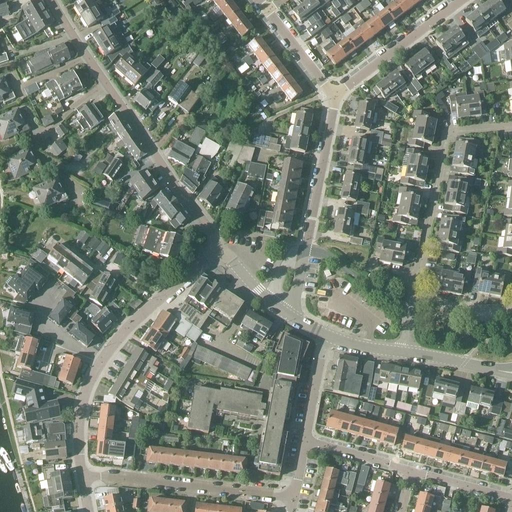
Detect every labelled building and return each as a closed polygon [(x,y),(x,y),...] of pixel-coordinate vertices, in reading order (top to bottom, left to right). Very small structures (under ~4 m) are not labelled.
[(81,18),(96,8),(92,2),(95,0),(85,0),(74,7),(81,18)] [(173,10),(178,6),(173,0),(168,4),(173,10)] [(220,11),(231,3),(228,0),(215,0),(213,2),(220,11)] [(321,30),(325,27),(314,13),(320,9),(313,0),(309,0),(302,5),(321,30)] [(313,0),(320,9),(330,2),(328,0),(313,0)] [(337,11),(340,8),(340,7),(334,0),(328,0),(330,2),(335,9),(337,11)] [(403,14),(413,7),(407,0),(398,0),(395,3),(403,14)] [(495,19),(505,11),(496,0),(492,0),(485,6),(495,19)] [(23,42),(52,25),(38,1),(22,10),(28,20),(15,28),(23,42)] [(359,14),(364,10),(367,8),(363,2),(355,8),(359,14)] [(227,20),(238,12),(231,3),(220,11),(227,20)] [(394,22),(403,14),(395,3),(385,10),(394,22)] [(0,16),(9,14),(6,5),(0,6),(0,16)] [(108,16),(101,5),(96,8),(81,18),(88,29),(100,21),(102,26),(113,19),(110,15),(108,16)] [(321,30),(302,5),(293,13),(301,23),(306,20),(311,27),(306,31),(308,33),(300,39),(303,43),(311,37),(321,30)] [(485,26),(495,19),(485,6),(475,13),(485,26)] [(340,15),(337,11),(335,9),(331,12),(336,18),(340,15)] [(380,14),(376,9),(372,13),(375,18),(384,29),(394,22),(385,10),(380,14)] [(230,33),(235,29),(234,29),(245,21),(238,12),(227,20),(232,26),(222,34),(225,37),(230,33)] [(475,33),(485,26),(475,13),(465,20),(475,33)] [(348,22),(351,20),(347,14),(343,17),(348,22)] [(203,25),(202,25),(204,28),(208,25),(209,26),(219,19),(216,15),(211,19),(210,20),(204,24),(203,25)] [(344,25),(348,22),(343,17),(340,19),(344,25)] [(99,48),(115,38),(111,32),(117,29),(114,25),(118,23),(115,18),(113,19),(102,26),(105,30),(93,37),(99,48)] [(374,36),(384,29),(375,18),(366,25),(374,36)] [(242,39),(252,31),(245,21),(234,29),(235,29),(242,39)] [(365,44),(374,36),(366,25),(356,32),(365,44)] [(209,34),(216,43),(225,37),(222,34),(221,32),(215,38),(212,35),(219,29),(217,28),(209,34)] [(455,28),(445,35),(458,52),(468,45),(465,41),(455,28)] [(355,51),(365,44),(356,32),(346,39),(355,51)] [(120,55),(128,46),(121,34),(115,38),(99,48),(106,58),(117,51),(119,55),(120,55)] [(445,35),(435,43),(436,43),(441,50),(445,55),(444,56),(443,57),(446,61),(448,59),(448,60),(458,52),(445,35)] [(259,39),(248,47),(255,56),(266,48),(259,39)] [(345,58),(355,51),(346,39),(337,47),(345,58)] [(489,53),(490,53),(482,42),(477,46),(485,57),(489,53)] [(336,47),(333,43),(328,46),(331,51),(327,54),(335,66),(345,58),(337,47),(336,47)] [(49,53),(48,53),(48,54),(54,66),(55,67),(58,66),(58,65),(70,60),(63,45),(49,53)] [(125,78),(136,65),(131,60),(134,56),(128,46),(120,55),(124,60),(115,70),(125,78)] [(482,59),(485,57),(477,46),(472,50),(480,60),(482,59)] [(263,66),(273,57),(266,48),(255,56),(263,66)] [(36,60),(27,64),(32,74),(33,77),(45,71),(53,67),(54,66),(48,54),(48,53),(49,53),(47,49),(33,53),(36,60)] [(1,55),(0,51),(0,64),(9,62),(6,54),(1,55)] [(428,56),(424,51),(414,58),(425,72),(434,65),(435,65),(439,62),(432,52),(428,56)] [(482,59),(482,60),(483,65),(491,64),(489,53),(485,57),(482,59)] [(199,67),(204,60),(199,56),(194,63),(199,67)] [(156,71),(165,62),(160,57),(151,66),(156,71)] [(270,75),(280,66),(273,57),(263,66),(270,75)] [(404,75),(410,83),(417,93),(422,89),(416,81),(421,76),(420,75),(425,72),(414,58),(404,66),(408,71),(404,75)] [(245,64),(242,61),(235,67),(237,70),(245,64)] [(462,74),(470,68),(466,63),(458,69),(462,74)] [(249,69),(245,64),(237,70),(241,75),(249,69)] [(455,79),(460,75),(452,64),(447,68),(455,79)] [(142,71),(136,65),(125,78),(134,87),(151,69),(147,65),(142,71)] [(220,81),(229,70),(224,66),(215,77),(220,81)] [(277,84),(287,76),(280,66),(270,75),(277,84)] [(162,78),(155,72),(146,82),(153,88),(162,78)] [(77,82),(76,80),(72,73),(55,82),(53,81),(45,86),(48,90),(43,93),(47,100),(51,98),(52,98),(51,96),(57,92),(58,95),(60,94),(60,92),(77,82)] [(406,86),(395,73),(385,80),(396,94),(400,91),(401,92),(406,88),(413,96),(416,100),(417,100),(421,106),(424,103),(422,99),(417,93),(410,83),(406,86)] [(284,93),(295,85),(287,76),(277,84),(284,93)] [(10,92),(3,78),(0,79),(0,102),(2,102),(3,104),(15,99),(11,92),(10,92)] [(391,97),(396,94),(385,80),(375,88),(376,88),(373,91),(377,96),(380,94),(385,100),(390,96),(391,97)] [(58,103),(82,90),(77,82),(60,92),(60,94),(58,95),(57,92),(51,96),(52,98),(51,98),(53,102),(57,100),(58,103)] [(28,96),(38,91),(35,84),(24,90),(28,96)] [(486,93),(494,92),(493,84),(485,85),(486,93)] [(178,107),(189,92),(180,85),(168,100),(178,107)] [(291,103),(302,94),(295,85),(284,93),(291,103)] [(206,89),(202,86),(200,88),(194,96),(189,92),(178,107),(188,115),(206,92),(204,91),(206,89)] [(145,112),(155,101),(147,94),(149,92),(145,89),(134,102),(141,109),(140,110),(143,112),(144,111),(145,112)] [(437,96),(432,99),(435,103),(442,112),(446,109),(440,100),(443,98),(444,96),(442,93),(437,96)] [(469,118),(481,117),(479,108),(485,107),(483,93),(477,94),(477,97),(466,99),(469,118)] [(457,120),(469,118),(466,99),(466,94),(454,95),(454,97),(448,98),(450,112),(456,111),(457,120)] [(237,111),(240,96),(232,95),(229,109),(237,111)] [(376,107),(377,102),(366,100),(365,105),(359,104),(357,116),(374,119),(375,114),(372,114),(374,107),(376,107)] [(395,114),(398,109),(387,102),(384,108),(395,114)] [(80,126),(98,113),(92,105),(79,114),(82,118),(77,122),(80,126)] [(261,106),(256,110),(259,114),(265,110),(261,106)] [(56,116),(64,112),(62,108),(54,112),(56,116)] [(24,125),(18,110),(2,117),(3,118),(0,119),(0,132),(3,140),(16,134),(17,137),(29,131),(26,124),(24,125)] [(309,129),(313,112),(302,110),(300,115),(297,115),(295,127),(309,129)] [(433,133),(436,122),(427,120),(428,115),(414,112),(413,118),(416,119),(414,130),(433,133)] [(91,131),(104,121),(98,113),(80,126),(83,130),(88,126),(91,131)] [(118,114),(108,121),(115,131),(126,124),(118,114)] [(45,128),(53,123),(49,116),(40,121),(45,128)] [(373,125),(374,119),(357,116),(354,128),(369,131),(370,124),(373,125)] [(126,124),(115,131),(118,134),(119,137),(122,141),(117,145),(119,147),(120,150),(122,149),(123,148),(126,146),(125,145),(135,138),(132,134),(130,130),(128,127),(126,124)] [(197,148),(207,128),(202,126),(197,126),(188,144),(197,148)] [(60,127),(55,130),(55,131),(61,139),(66,135),(60,127)] [(307,141),(309,129),(295,127),(292,139),(307,141)] [(431,145),(433,133),(414,130),(412,141),(409,140),(407,146),(421,149),(422,143),(431,145)] [(382,140),(383,134),(371,131),(370,137),(382,140)] [(220,148),(213,144),(215,140),(208,136),(201,147),(199,146),(195,153),(209,161),(216,155),(220,148)] [(262,148),(262,149),(268,150),(269,144),(269,145),(271,140),(271,139),(270,139),(264,137),(264,138),(262,147),(262,148)] [(381,145),(382,140),(370,137),(369,143),(372,144),(381,145)] [(123,148),(122,149),(123,150),(127,148),(129,151),(127,152),(128,154),(130,153),(135,160),(136,162),(138,160),(147,155),(139,144),(135,138),(125,145),(126,146),(123,148)] [(305,154),(307,141),(292,139),(290,151),(305,154)] [(59,156),(68,149),(61,140),(52,147),(59,156)] [(372,144),(369,143),(352,140),(349,152),(366,155),(369,156),(372,144)] [(479,149),(480,143),(466,140),(465,146),(456,144),(454,155),(473,159),(475,148),(479,149)] [(238,159),(240,153),(243,148),(230,143),(225,154),(233,157),(229,167),(233,169),(235,164),(238,159)] [(186,168),(189,160),(194,152),(176,144),(168,159),(186,168)] [(269,144),(268,150),(279,153),(280,147),(276,146),(269,145),(269,144)] [(55,159),(59,156),(52,147),(43,153),(55,159)] [(252,156),(254,150),(243,148),(240,153),(252,156)] [(36,164),(29,149),(20,154),(20,155),(7,161),(15,179),(28,173),(31,177),(42,171),(38,163),(36,164)] [(426,172),(428,160),(419,158),(420,153),(407,150),(405,156),(409,157),(407,168),(426,172)] [(375,175),(376,169),(364,167),(366,155),(349,152),(347,165),(353,166),(352,171),(375,175)] [(251,162),(251,160),(252,156),(240,153),(238,159),(244,160),(251,162)] [(112,182),(123,166),(119,164),(123,158),(117,154),(103,176),(112,182)] [(113,159),(107,155),(104,160),(109,164),(113,159)] [(473,177),(474,171),(471,170),(473,159),(454,155),(451,167),(461,169),(459,174),(473,177)] [(205,176),(210,165),(207,163),(194,156),(186,171),(180,183),(192,194),(204,180),(206,177),(205,176)] [(263,181),(265,167),(250,164),(251,162),(244,160),(243,166),(244,166),(244,169),(248,169),(247,178),(263,181)] [(300,176),(302,165),(283,161),(281,172),(300,176)] [(100,177),(106,168),(99,164),(94,172),(100,177)] [(424,183),(426,172),(407,168),(405,179),(401,178),(400,185),(414,187),(415,182),(424,183)] [(374,181),(375,175),(352,171),(351,176),(345,175),(342,188),(360,191),(362,179),(374,181)] [(136,192),(152,180),(146,172),(130,183),(136,192)] [(298,187),(300,176),(281,172),(279,183),(298,187)] [(63,193),(57,178),(42,185),(43,187),(35,190),(43,208),(56,202),(58,205),(68,200),(64,192),(63,193)] [(212,209),(226,188),(212,178),(198,199),(212,209)] [(471,187),(472,181),(459,178),(458,184),(449,182),(446,194),(466,198),(468,187),(471,187)] [(92,187),(95,183),(90,179),(87,183),(92,187)] [(142,201),(159,189),(152,180),(136,192),(142,201)] [(296,197),(298,187),(279,183),(277,194),(296,197)] [(237,185),(233,193),(242,197),(250,201),(257,186),(252,184),(249,190),(246,189),(237,185)] [(359,196),(360,191),(342,188),(340,200),(355,203),(357,196),(359,196)] [(419,210),(421,199),(412,197),(413,191),(399,189),(398,195),(402,195),(399,206),(419,210)] [(166,191),(154,200),(163,212),(176,201),(174,198),(172,198),(166,191)] [(233,193),(225,210),(234,214),(242,197),(233,193)] [(294,208),(296,197),(277,194),(275,204),(294,208)] [(466,215),(467,209),(463,209),(466,198),(446,194),(444,205),(453,207),(452,213),(466,215)] [(242,197),(234,214),(242,218),(250,201),(242,197)] [(176,201),(163,212),(170,220),(168,222),(175,230),(180,226),(187,220),(187,217),(180,208),(179,207),(179,205),(177,202),(176,201)] [(292,218),(294,208),(275,204),(273,214),(273,215),(292,218)] [(148,208),(143,206),(140,216),(139,218),(144,220),(148,208)] [(416,222),(419,210),(399,206),(397,217),(394,217),(393,223),(406,226),(407,220),(416,222)] [(292,218),(273,215),(273,214),(260,211),(257,228),(263,229),(265,218),(272,219),(271,225),(279,226),(278,230),(289,232),(292,218)] [(353,226),(354,221),(352,221),(353,214),(338,211),(335,223),(353,226)] [(464,225),(465,219),(451,217),(450,222),(441,221),(439,232),(458,236),(460,225),(464,225)] [(511,239),(511,221),(503,220),(502,227),(506,227),(504,238),(511,239)] [(352,231),(353,226),(335,223),(333,235),(348,238),(350,231),(352,231)] [(167,237),(150,231),(151,229),(142,227),(136,245),(144,247),(142,251),(159,257),(159,258),(176,263),(183,241),(167,236),(167,237)] [(458,254),(460,247),(456,247),(458,236),(439,232),(437,244),(446,245),(445,251),(458,254)] [(87,246),(94,252),(100,243),(93,238),(87,246)] [(361,247),(362,241),(350,238),(349,244),(361,247)] [(390,265),(394,245),(383,243),(384,240),(377,238),(375,252),(381,253),(379,262),(390,265)] [(511,239),(504,238),(503,249),(499,249),(498,255),(511,257),(511,239)] [(102,257),(109,248),(102,242),(95,251),(102,257)] [(409,259),(412,245),(406,244),(405,247),(394,245),(390,265),(402,267),(404,258),(409,259)] [(39,266),(50,275),(52,272),(67,252),(58,246),(47,260),(51,263),(48,267),(42,262),(47,256),(38,250),(34,254),(32,252),(29,255),(32,257),(30,259),(39,266)] [(64,273),(75,259),(67,252),(52,272),(56,275),(60,270),(61,271),(64,273)] [(122,269),(127,259),(118,254),(113,264),(122,269)] [(69,285),(84,266),(75,259),(64,273),(68,276),(64,281),(69,285)] [(28,267),(19,279),(35,291),(38,293),(47,281),(46,281),(50,275),(38,266),(37,267),(34,271),(28,267)] [(82,287),(93,273),(84,266),(69,285),(74,289),(78,284),(82,287)] [(449,294),(453,275),(442,273),(443,269),(436,268),(433,284),(439,285),(438,292),(449,294)] [(489,295),(492,276),(481,274),(482,270),(476,269),(473,283),(479,284),(477,293),(489,295)] [(109,294),(117,281),(100,273),(91,283),(95,286),(96,287),(109,294)] [(468,288),(471,275),(465,273),(464,277),(453,275),(449,294),(461,296),(462,287),(468,288)] [(188,323),(199,331),(211,312),(225,292),(221,290),(222,288),(203,275),(185,302),(182,306),(177,313),(189,322),(188,323)] [(507,292),(510,276),(504,275),(503,278),(492,276),(489,295),(500,298),(501,291),(507,292)] [(27,302),(35,291),(19,279),(16,276),(8,288),(18,295),(13,302),(24,305),(26,302),(27,302)] [(91,291),(95,286),(91,283),(90,282),(86,288),(91,291)] [(75,295),(64,286),(62,289),(66,293),(61,300),(62,301),(63,301),(49,319),(59,328),(67,318),(71,322),(76,315),(78,313),(74,310),(75,308),(70,305),(75,299),(73,298),(75,295)] [(102,307),(109,294),(96,287),(89,300),(102,307)] [(230,325),(243,305),(225,292),(211,312),(230,325)] [(101,313),(98,309),(92,305),(90,307),(109,328),(117,322),(105,309),(101,313)] [(102,335),(109,328),(90,307),(86,310),(94,319),(91,323),(102,335)] [(35,314),(11,308),(7,323),(14,325),(12,332),(30,336),(31,329),(35,314)] [(251,334),(260,319),(249,312),(240,328),(251,334)] [(151,330),(165,339),(171,330),(184,338),(184,337),(195,343),(202,333),(199,331),(188,323),(189,322),(177,313),(172,320),(162,313),(161,316),(160,315),(157,319),(158,320),(155,324),(151,330)] [(76,315),(71,322),(76,326),(77,324),(78,325),(82,320),(76,315)] [(262,341),(271,325),(260,319),(251,334),(262,341)] [(220,321),(215,328),(221,332),(225,325),(220,321)] [(76,326),(69,335),(70,335),(71,334),(73,336),(72,337),(87,348),(89,346),(90,346),(95,338),(94,337),(96,334),(89,326),(85,331),(78,325),(77,324),(76,326)] [(159,354),(167,342),(164,340),(165,339),(151,330),(150,329),(141,343),(155,353),(156,352),(159,354)] [(301,364),(309,345),(282,334),(274,353),(282,356),(281,359),(280,359),(279,364),(276,377),(296,380),(299,381),(301,368),(298,368),(299,363),(301,364)] [(15,354),(20,356),(35,360),(40,340),(27,336),(26,340),(19,338),(15,354)] [(243,348),(247,342),(240,338),(236,344),(243,348)] [(263,374),(275,343),(270,341),(258,372),(263,374)] [(250,352),(254,346),(247,342),(243,348),(250,352)] [(196,346),(191,357),(202,362),(207,351),(196,346)] [(156,373),(158,369),(153,366),(157,361),(137,348),(131,358),(156,373)] [(187,356),(190,352),(184,348),(181,353),(187,356)] [(207,351),(202,362),(208,365),(213,354),(207,351)] [(184,361),(187,356),(181,353),(178,357),(184,361)] [(213,354),(208,365),(213,367),(218,356),(213,354)] [(39,374),(33,372),(31,371),(35,360),(20,356),(17,368),(22,369),(20,374),(13,372),(11,377),(36,384),(39,374)] [(218,356),(213,367),(219,370),(224,358),(218,356)] [(367,399),(374,364),(339,357),(337,367),(335,377),(334,377),(333,382),(334,382),(332,393),(358,398),(358,397),(367,399)] [(76,374),(80,362),(66,358),(62,369),(76,374)] [(154,376),(156,373),(131,358),(125,367),(145,380),(149,374),(154,376)] [(224,358),(219,370),(224,372),(229,361),(224,358)] [(229,361),(224,372),(230,375),(235,363),(229,361)] [(235,363),(230,375),(235,377),(240,366),(235,363)] [(388,385),(391,367),(381,365),(378,383),(388,385)] [(240,366),(235,377),(240,379),(245,368),(240,366)] [(125,368),(120,377),(144,392),(146,389),(146,388),(149,382),(145,380),(125,367),(125,368)] [(178,379),(181,371),(172,367),(169,375),(178,379)] [(398,387),(401,369),(391,367),(388,385),(398,387)] [(245,368),(240,379),(246,382),(251,371),(245,368)] [(72,386),(76,374),(62,369),(58,381),(72,386)] [(408,389),(411,371),(401,369),(398,387),(408,389)] [(418,390),(421,373),(411,371),(408,389),(418,390)] [(39,374),(36,384),(41,386),(44,376),(39,374)] [(44,376),(41,386),(47,387),(50,377),(45,376),(44,376)] [(288,422),(296,380),(276,377),(275,376),(267,414),(264,413),(265,407),(259,406),(262,394),(234,388),(233,392),(226,391),(225,393),(194,387),(187,431),(208,434),(213,404),(217,405),(216,412),(264,420),(264,424),(266,425),(266,426),(257,472),(266,474),(266,475),(279,477),(287,435),(282,434),(283,429),(284,421),(288,422)] [(50,377),(47,387),(57,390),(59,383),(55,382),(56,379),(50,377)] [(142,395),(144,392),(120,377),(114,386),(134,398),(138,392),(142,395)] [(443,397),(447,382),(436,380),(434,387),(428,386),(425,398),(431,399),(432,394),(443,397)] [(28,408),(46,404),(43,387),(17,381),(13,395),(26,399),(28,408)] [(458,415),(460,404),(455,402),(459,385),(447,382),(443,397),(442,403),(454,406),(452,414),(458,415)] [(134,398),(114,386),(107,397),(103,397),(102,403),(114,405),(115,399),(133,410),(135,407),(130,404),(134,398)] [(374,403),(377,389),(371,388),(368,402),(374,403)] [(478,406),(482,391),(470,388),(466,405),(465,407),(477,410),(478,406)] [(500,416),(503,405),(492,402),(493,394),(482,391),(478,406),(490,409),(489,414),(500,416)] [(394,408),(395,402),(386,399),(384,406),(394,408)] [(350,400),(348,407),(355,409),(356,407),(357,402),(350,400)] [(23,409),(27,425),(61,417),(57,401),(46,404),(28,408),(23,409)] [(403,411),(405,404),(398,402),(396,409),(403,411)] [(410,413),(412,406),(405,404),(403,411),(410,413)] [(465,407),(466,405),(460,404),(458,415),(463,417),(465,407)] [(163,415),(166,410),(161,406),(157,411),(163,415)] [(113,420),(114,409),(101,407),(100,419),(113,420)] [(337,430),(341,415),(330,412),(325,427),(337,430)] [(348,434),(352,418),(346,417),(341,415),(337,430),(348,434)] [(359,437),(364,422),(365,416),(359,415),(358,420),(352,418),(348,434),(359,437)] [(100,419),(98,430),(112,432),(116,432),(117,427),(112,427),(113,420),(100,419)] [(138,424),(137,428),(144,429),(146,421),(138,420),(138,424)] [(371,440),(375,425),(364,422),(359,437),(371,440)] [(39,424),(23,427),(26,445),(32,443),(32,445),(36,445),(39,444),(46,444),(43,427),(42,424),(39,424)] [(391,429),(392,425),(387,424),(386,428),(382,443),(393,446),(397,431),(391,429)] [(44,426),(43,427),(46,444),(46,445),(59,444),(60,444),(60,443),(59,437),(65,436),(64,427),(61,425),(44,426)] [(382,443),(386,428),(375,425),(371,440),(382,443)] [(110,443),(112,432),(98,430),(97,442),(98,442),(110,443)] [(511,439),(511,432),(505,430),(503,437),(511,439)] [(487,444),(489,437),(478,434),(477,439),(484,441),(483,443),(487,444)] [(173,443),(174,436),(162,435),(161,442),(173,443)] [(46,445),(45,445),(46,462),(66,459),(64,443),(66,443),(65,436),(59,437),(60,443),(60,444),(59,444),(46,445)] [(413,453),(416,440),(405,437),(401,450),(413,453)] [(424,456),(427,443),(422,441),(416,440),(413,453),(424,456)] [(511,450),(511,445),(511,443),(507,442),(501,441),(498,451),(505,453),(506,449),(511,450)] [(135,446),(129,446),(110,443),(98,442),(96,457),(123,461),(124,458),(133,459),(135,446)] [(435,459),(439,446),(427,443),(424,456),(435,459)] [(446,462),(450,449),(439,446),(435,459),(446,462)] [(158,465),(160,450),(147,449),(146,463),(158,465)] [(457,465),(461,452),(450,449),(446,462),(457,465)] [(480,472),(483,458),(477,457),(479,450),(474,449),(474,450),(472,455),(468,468),(480,472)] [(171,466),(172,452),(160,450),(158,465),(171,466)] [(183,467),(185,453),(172,452),(171,466),(183,467)] [(468,468),(472,455),(461,452),(457,465),(468,468)] [(195,469),(197,455),(185,453),(183,467),(195,469)] [(245,475),(248,454),(240,453),(239,460),(234,459),(232,473),(245,475)] [(208,470),(209,456),(197,455),(195,469),(208,470)] [(220,472),(222,458),(209,456),(208,470),(220,472)] [(232,473),(234,459),(229,459),(222,458),(220,472),(232,473)] [(491,475),(494,461),(483,458),(480,472),(491,475)] [(502,478),(506,465),(494,461),(491,475),(502,478)] [(54,469),(42,471),(44,482),(46,490),(53,489),(70,486),(68,473),(55,475),(54,469)] [(348,482),(343,480),(345,474),(325,469),(322,481),(336,484),(347,487),(352,488),(356,475),(350,473),(348,482)] [(338,496),(339,492),(334,490),(336,484),(322,481),(320,492),(338,496)] [(386,498),(389,486),(376,483),(373,494),(386,498)] [(53,489),(46,490),(49,509),(60,507),(59,501),(72,498),(70,486),(53,489)] [(341,508),(342,505),(337,503),(339,496),(338,496),(320,492),(317,502),(330,506),(330,505),(335,507),(341,508)] [(383,509),(386,498),(373,494),(370,506),(383,509)] [(429,509),(432,498),(419,494),(416,506),(429,509)] [(105,510),(122,507),(120,496),(103,500),(105,510)] [(160,511),(161,501),(149,500),(147,511),(160,511)] [(172,511),(174,502),(161,501),(160,511),(172,511)] [(185,511),(186,504),(174,502),(172,511),(185,511)] [(328,511),(330,506),(317,502),(314,511),(328,511)]
